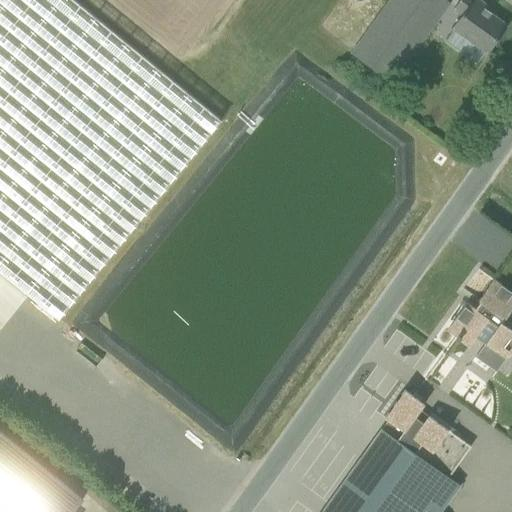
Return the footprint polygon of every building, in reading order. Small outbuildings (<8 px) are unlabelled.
[(0,0),(0,270),(60,319),(222,119),(75,0),(0,0)] [(387,0),(360,39),(350,53),(392,82),(450,2),(447,0),(387,0)] [(460,14),(451,27),(488,53),(507,26),(484,10),(487,5),(479,0),(459,0),(453,9),(460,14)] [(390,90),(384,98),(392,104),(398,96),(390,90)] [(467,302),(447,330),(456,336),(455,337),(458,340),(459,339),(468,345),(475,335),(506,358),(511,349),(511,292),(493,279),(478,300),(483,304),(478,311),(467,302)] [(381,428),(320,511),(422,511),(425,509),(429,511),(439,511),(460,484),(448,476),(470,446),(428,416),(422,424),(413,418),(424,404),(404,390),(384,417),(393,424),(387,432),(381,428)] [(0,430),(0,511),(70,511),(82,498),(0,430)]
